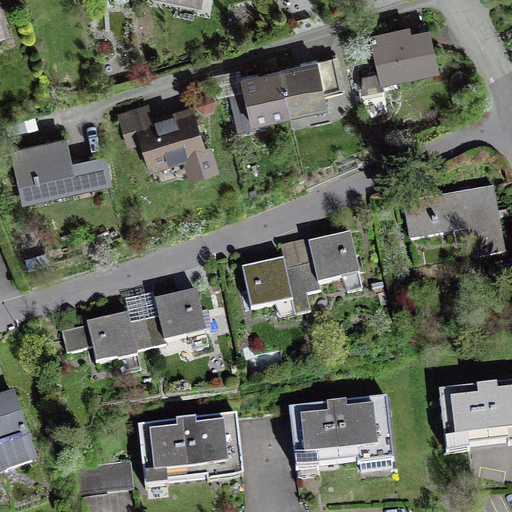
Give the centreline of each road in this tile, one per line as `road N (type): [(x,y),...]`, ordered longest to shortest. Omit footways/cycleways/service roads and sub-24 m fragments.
road 1 (residential): [(507,116),(271,225),(0,316)]
road 2 (residential): [(507,116),(450,0)]
